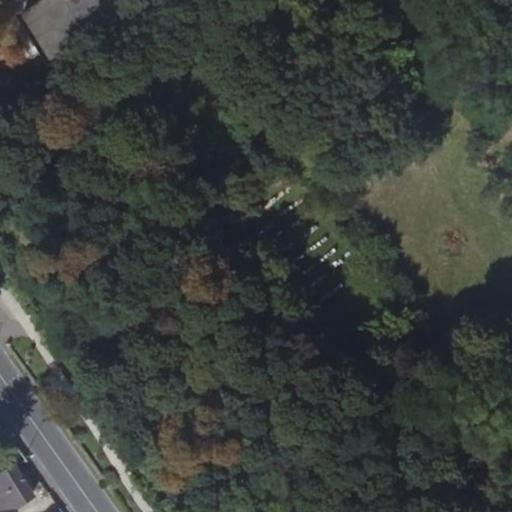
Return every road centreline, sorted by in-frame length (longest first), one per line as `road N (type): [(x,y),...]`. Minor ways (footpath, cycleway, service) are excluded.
road 1 (track): [(511,466),(478,460),(442,437),(378,361),(377,341)]
road 2 (tertiary): [(96,511),(0,375)]
